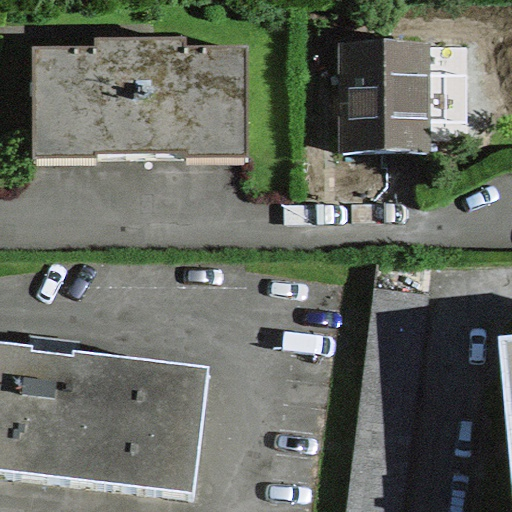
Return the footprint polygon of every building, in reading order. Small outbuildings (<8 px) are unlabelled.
[(416,144),(418,39),(339,40),(340,143),(416,144)] [(245,151),(245,45),(27,46),(28,151),(245,151)] [(374,293),(346,511),(400,511),(428,299),(374,293)] [(0,345),(0,470),(187,494),(200,372),(68,355),(70,341),(24,335),(22,348),(0,345)] [(511,511),(511,344),(492,346),(507,511),(511,511)]
